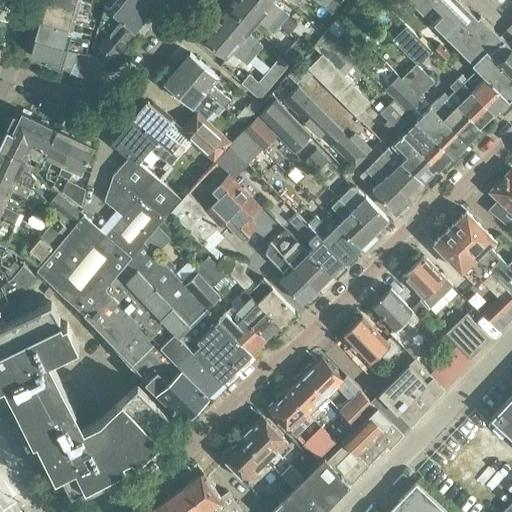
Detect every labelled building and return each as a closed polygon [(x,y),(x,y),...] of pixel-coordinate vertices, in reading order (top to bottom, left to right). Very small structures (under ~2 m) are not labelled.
[(82,0),(46,0),(46,2),(79,12),(82,1),(82,0)] [(135,0),(116,0),(109,8),(135,30),(150,13),(135,0)] [(135,0),(150,13),(161,0),(135,0)] [(251,0),(233,0),(229,6),(253,27),(259,21),(273,33),(281,25),(251,0)] [(251,0),(281,25),(288,31),(295,23),(289,17),(290,15),(275,2),(276,0),(251,0)] [(297,0),(307,8),(313,0),(297,0)] [(480,43),(436,0),(409,0),(466,57),(480,43)] [(461,0),(436,0),(480,43),(495,29),(481,15),(479,17),(461,0)] [(79,12),(46,2),(41,20),(74,29),(79,12)] [(113,57),(135,30),(109,8),(108,9),(103,5),(95,34),(103,40),(99,45),(113,57)] [(229,6),(217,20),(256,54),(264,45),(249,32),(253,27),(229,6)] [(338,17),(328,29),(338,37),(347,25),(338,17)] [(41,20),(36,38),(80,51),(87,53),(87,52),(90,41),(80,38),(79,41),(72,39),(74,29),(41,20)] [(250,60),(265,73),(271,66),(256,54),(217,20),(202,37),(227,58),(232,51),(247,64),(250,60)] [(408,27),(393,41),(419,66),(433,52),(408,27)] [(487,50),(511,74),(511,46),(501,36),(487,50)] [(36,38),(33,49),(32,49),(34,57),(35,57),(52,64),(51,66),(62,71),(63,68),(71,71),(78,54),(83,56),(77,74),(93,80),(106,65),(94,55),(87,52),(87,53),(80,51),(36,38)] [(307,50),(295,40),(282,55),(294,65),(307,50)] [(441,44),(433,52),(443,62),(451,54),(441,44)] [(302,59),(313,71),(362,120),(368,114),(364,109),(372,101),(353,83),(345,74),(315,45),(302,59)] [(478,69),(486,76),(510,99),(511,96),(511,74),(487,50),(473,63),(478,69)] [(177,67),(225,107),(232,99),(213,84),(219,77),(190,52),(177,67)] [(271,66),(281,75),(290,64),(280,56),(271,66)] [(302,59),(289,74),(298,84),(300,85),(313,71),(302,59)] [(415,64),(401,78),(420,96),(433,83),(415,64)] [(264,95),(281,75),(271,66),(265,73),(259,80),(249,73),(241,82),(257,95),(264,95)] [(220,114),(225,107),(177,67),(165,82),(193,107),(201,98),(220,114)] [(351,67),(345,74),(353,83),(360,76),(351,67)] [(509,100),(510,99),(486,76),(478,69),(469,78),(463,73),(459,78),(494,113),(499,108),(502,108),(506,104),(506,101),(508,100),(509,100)] [(384,90),(393,99),(408,114),(423,100),(399,75),(384,90)] [(480,127),(494,113),(459,78),(451,85),(464,97),(457,104),(480,127)] [(344,129),(300,85),(298,84),(290,93),(284,100),(331,145),(332,144),(355,166),(373,150),(366,143),(354,132),(351,136),(344,129)] [(438,98),(430,106),(466,141),(480,127),(457,104),(450,111),(438,98)] [(381,111),(389,118),(396,126),(408,114),(393,99),(381,111)] [(273,100),(255,117),(291,153),(308,136),(273,100)] [(131,116),(178,157),(181,153),(192,139),(181,130),(147,102),(141,109),(137,110),(131,116)] [(252,113),(243,106),(234,118),(243,125),(252,113)] [(430,106),(416,120),(452,156),(466,141),(430,106)] [(197,111),(181,130),(192,139),(215,159),(232,140),(197,111)] [(7,129),(7,130),(30,141),(47,149),(57,128),(56,127),(55,128),(48,125),(47,122),(43,120),(41,121),(39,120),(22,112),(19,118),(14,115),(13,118),(10,119),(8,124),(9,127),(7,129)] [(131,116),(129,119),(125,123),(125,127),(114,141),(130,155),(113,174),(165,218),(168,214),(183,196),(159,176),(178,157),(131,116)] [(255,117),(241,131),(261,150),(274,137),(255,117)] [(396,126),(389,118),(381,126),(388,134),(396,126)] [(416,120),(403,133),(438,169),(452,156),(416,120)] [(57,128),(47,149),(44,155),(42,161),(49,165),(47,169),(48,177),(55,179),(76,138),(69,134),(68,132),(62,129),(59,130),(57,129),(57,128)] [(7,130),(6,132),(0,143),(0,149),(35,166),(41,154),(44,155),(47,149),(30,141),(7,130)] [(241,131),(227,146),(246,165),(261,150),(241,131)] [(401,160),(424,183),(438,169),(403,133),(394,141),(395,142),(392,145),(399,151),(402,148),(408,153),(401,160)] [(81,206),(85,189),(67,179),(72,169),(82,173),(94,147),(91,145),(89,142),(84,139),(81,140),(76,138),(55,179),(55,180),(53,184),(62,191),(81,206)] [(216,160),(233,177),(246,165),(227,146),(216,160)] [(388,147),(373,162),(410,197),(424,183),(401,160),(388,147)] [(33,172),(35,166),(0,149),(0,170),(32,186),(33,187),(37,178),(33,172)] [(395,212),(410,197),(373,162),(366,169),(379,181),(372,188),(395,212)] [(511,169),(502,179),(500,177),(492,185),(495,187),(492,190),(500,198),(489,209),(508,226),(511,221),(511,169)] [(0,193),(9,197),(13,188),(29,195),(33,187),(32,186),(0,170),(0,193)] [(165,218),(113,174),(105,200),(116,210),(117,209),(122,214),(148,237),(157,227),(165,218)] [(214,189),(220,196),(221,196),(234,209),(237,207),(249,219),(261,207),(229,174),(214,189)] [(353,187),(340,199),(374,233),(388,219),(358,187),(353,187)] [(168,214),(199,245),(219,224),(206,210),(188,191),(183,196),(168,214)] [(0,214),(15,222),(20,211),(6,205),(9,197),(0,193),(0,214)] [(64,198),(57,193),(50,202),(57,207),(64,198)] [(243,239),(256,225),(249,219),(237,207),(234,209),(221,196),(220,196),(206,210),(219,224),(224,219),(243,239)] [(57,207),(63,212),(70,203),(64,198),(57,207)] [(359,247),(374,233),(340,199),(333,206),(344,217),(337,224),(359,247)] [(63,212),(70,217),(77,208),(70,203),(63,212)] [(54,225),(63,233),(73,222),(54,206),(48,213),(56,220),(53,224),(54,225)] [(83,214),(77,208),(70,217),(77,223),(83,214)] [(101,228),(132,256),(144,242),(148,237),(122,214),(117,209),(116,210),(101,228)] [(494,239),(495,239),(467,210),(448,228),(487,268),(506,288),(507,289),(511,284),(511,262),(509,266),(491,247),(497,242),(494,239)] [(308,252),(331,275),(345,261),(309,223),(297,212),(289,220),(315,245),(308,252)] [(0,238),(6,241),(15,222),(0,214),(0,238)] [(100,229),(83,214),(77,223),(37,269),(84,311),(85,312),(106,286),(119,272),(129,259),(132,256),(101,228),(100,229)] [(317,215),(309,223),(345,261),(359,247),(337,224),(329,215),(323,221),(317,215)] [(54,225),(53,224),(51,226),(48,224),(39,236),(44,238),(52,246),(63,233),(54,225)] [(144,242),(156,254),(170,240),(157,227),(148,237),(144,242)] [(487,268),(448,228),(434,242),(461,271),(462,271),(472,282),(479,276),(494,291),(496,295),(504,288),(506,290),(507,289),(506,288),(487,268)] [(271,240),(317,289),(331,275),(308,252),(300,260),(294,254),(297,251),(278,233),(271,240)] [(26,251),(38,262),(52,246),(44,238),(39,236),(26,251)] [(280,279),(302,303),(317,289),(271,240),(266,252),(286,274),(280,279)] [(144,242),(132,256),(129,259),(191,323),(208,306),(182,279),(156,254),(144,242)] [(223,254),(216,262),(234,282),(242,273),(246,263),(223,254)] [(199,269),(214,284),(222,277),(226,273),(208,255),(197,266),(199,269)] [(424,255),(423,255),(402,276),(422,295),(418,299),(427,309),(453,284),(424,255)] [(191,323),(129,259),(119,272),(164,319),(179,334),(180,334),(191,323)] [(5,272),(12,278),(21,268),(13,262),(5,272)] [(183,278),(182,279),(208,306),(222,293),(199,269),(186,282),(183,278)] [(0,283),(9,279),(3,270),(0,271),(0,283)] [(119,272),(106,286),(150,332),(186,370),(209,393),(222,380),(223,380),(194,349),(180,334),(179,334),(164,319),(119,272)] [(250,282),(245,287),(281,324),(295,310),(263,278),(254,287),(250,282)] [(0,306),(1,306),(0,303),(0,286),(10,281),(9,279),(0,283),(0,306)] [(150,332),(106,286),(85,312),(132,365),(144,378),(184,420),(187,418),(186,417),(210,394),(208,393),(209,393),(186,370),(150,332)] [(266,338),(281,324),(245,287),(242,290),(231,301),(266,338)] [(439,339),(445,333),(446,332),(423,309),(418,314),(414,309),(414,310),(391,287),(381,297),(378,297),(374,301),(374,304),(371,307),(393,329),(402,320),(409,327),(412,324),(414,326),(419,321),(428,330),(429,329),(439,339)] [(511,316),(511,293),(507,289),(506,290),(481,313),(494,325),(500,330),(511,316)] [(0,386),(5,384),(9,393),(3,396),(28,445),(37,440),(56,478),(62,474),(72,494),(127,466),(124,460),(132,456),(137,461),(161,438),(156,433),(171,418),(138,383),(100,419),(82,429),(81,429),(73,413),(77,411),(50,359),(79,344),(67,320),(63,323),(52,300),(0,325),(0,386)] [(227,311),(220,318),(252,352),(266,338),(231,301),(228,304),(234,311),(232,313),(238,319),(237,321),(227,311)] [(470,358),(490,338),(466,313),(446,332),(445,333),(457,345),(470,358)] [(345,331),(342,334),(343,336),(367,361),(372,361),(379,355),(384,360),(394,349),(399,345),(389,335),(385,339),(362,315),(359,319),(357,317),(344,330),(345,331)] [(238,365),(252,352),(220,318),(218,320),(218,319),(205,331),(238,365)] [(224,378),(238,365),(205,331),(197,338),(201,342),(194,349),(223,380),(225,378),(224,378)] [(471,360),(470,358),(457,345),(429,374),(444,388),(471,360)] [(325,396),(337,385),(351,400),(340,411),(347,417),(355,426),(376,405),(371,400),(347,375),(343,378),(321,356),(313,364),(309,364),(304,369),(304,372),(303,373),(325,396)] [(379,392),(371,400),(376,405),(401,430),(402,432),(410,424),(444,388),(429,374),(414,359),(410,362),(379,392)] [(293,383),(286,390),(311,416),(313,417),(318,412),(314,407),(325,396),(303,373),(302,375),(298,375),(293,379),(293,383)] [(311,416),(286,390),(286,391),(282,392),(276,397),(275,401),(274,401),(275,401),(269,407),(289,428),(296,435),(304,428),(301,426),(311,416)] [(511,394),(491,417),(511,436),(511,394)] [(286,494),(268,511),(323,511),(351,484),(351,483),(370,464),(386,446),(389,449),(404,433),(402,432),(376,405),(355,426),(343,438),(345,440),(327,458),(324,456),(310,470),(304,476),(293,487),(286,494)] [(266,419),(262,415),(252,424),(248,425),(243,429),(242,433),(241,435),(268,462),(279,451),(284,456),(293,447),(266,419)] [(347,417),(334,429),(343,438),(355,426),(347,417)] [(324,429),(306,446),(317,457),(335,440),(324,429)] [(231,445),(221,454),(225,459),(226,459),(249,483),(260,473),(258,472),(268,462),(241,435),(240,435),(237,436),(231,441),(231,445)] [(291,463),(280,474),(286,479),(293,487),(304,476),(291,463)] [(231,511),(219,494),(206,476),(203,472),(183,486),(202,511),(205,511),(214,506),(217,511),(231,511)] [(286,479),(278,486),(286,494),(293,487),(286,479)] [(448,511),(416,481),(386,511),(448,511)] [(202,511),(183,486),(164,500),(173,511),(202,511)] [(231,511),(241,511),(226,490),(219,494),(231,511)] [(148,510),(149,511),(147,511),(173,511),(164,500),(154,507),(153,506),(148,510)] [(511,511),(511,501),(503,511),(502,511),(511,511)]
